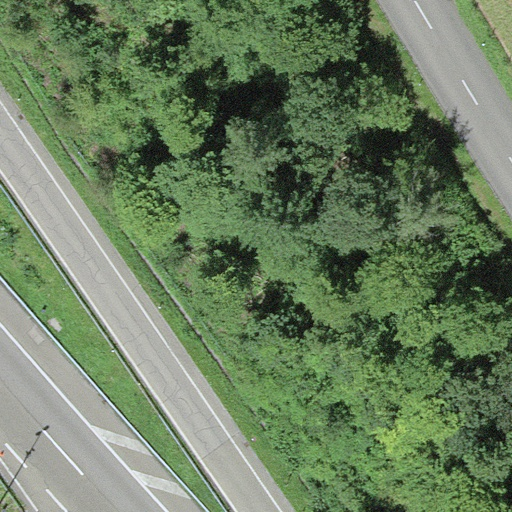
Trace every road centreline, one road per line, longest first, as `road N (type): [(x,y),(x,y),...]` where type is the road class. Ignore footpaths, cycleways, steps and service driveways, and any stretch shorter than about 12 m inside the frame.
road 1 (motorway): [(260,511),(0,146)]
road 2 (motorway): [(133,511),(0,366)]
road 3 (tertiary): [(511,161),(412,0)]
